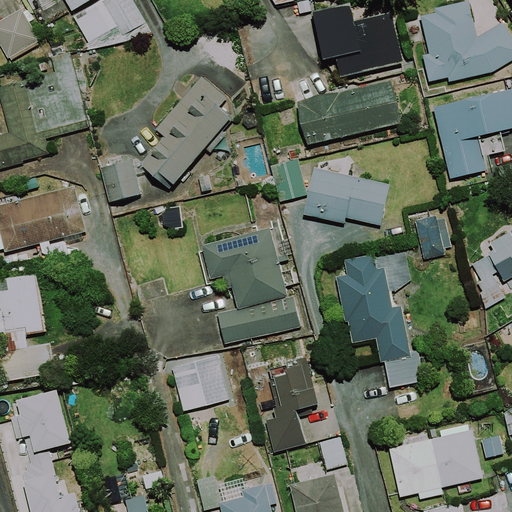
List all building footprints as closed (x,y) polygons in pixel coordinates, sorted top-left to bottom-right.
[(65,0),(71,10),(89,0),(65,0)] [(146,22),(132,0),(105,0),(103,2),(101,0),(73,16),(89,42),(117,26),(123,36),(146,22)] [(477,37),(468,0),(434,8),(435,12),(420,15),(429,53),(423,54),(429,82),(448,78),(448,82),(493,72),(511,60),(511,37),(503,22),(477,37)] [(403,63),(391,12),(354,20),(349,2),(312,10),(323,58),(336,56),(341,77),(403,63)] [(42,51),(39,45),(42,43),(21,8),(0,20),(0,44),(8,58),(10,57),(11,60),(28,50),(32,57),(42,51)] [(89,127),(70,52),(51,57),(55,72),(0,85),(0,97),(9,133),(0,135),(0,168),(24,163),(23,161),(50,154),(46,138),(89,127)] [(226,97),(201,76),(155,129),(163,136),(140,163),(169,189),(219,131),(220,133),(233,118),(219,105),(226,97)] [(401,123),(391,79),(297,100),(307,144),(401,123)] [(511,128),(511,88),(433,106),(449,178),(486,170),(483,155),(505,150),(501,131),(511,128)] [(307,195),(298,159),(270,166),(280,202),(307,195)] [(141,194),(133,160),(100,168),(109,202),(141,194)] [(390,184),(314,167),(303,214),(344,223),(345,217),(381,225),(390,184)] [(86,231),(74,185),(0,204),(0,249),(4,248),(5,252),(86,231)] [(437,219),(436,216),(415,221),(424,259),(445,254),(444,249),(452,247),(445,218),(437,219)] [(288,297),(270,227),(202,245),(211,279),(223,276),(227,288),(232,287),(238,308),(217,313),(225,344),(301,327),(293,295),(288,297)] [(511,233),(511,231),(490,243),(494,250),(488,253),(489,255),(472,264),(481,280),(477,282),(482,291),(480,292),(485,309),(506,297),(493,275),(498,272),(504,282),(511,277),(511,233)] [(353,343),(376,338),(381,362),(384,361),(390,388),(425,381),(418,350),(410,352),(401,306),(393,308),(384,267),(377,268),(374,253),(344,259),(347,273),(335,276),(345,322),(348,321),(353,343)] [(46,331),(36,273),(0,279),(0,332),(3,332),(6,351),(28,347),(25,334),(46,331)] [(28,347),(6,351),(0,351),(0,382),(56,373),(51,343),(28,347)] [(230,399),(218,355),(172,367),(183,411),(230,399)] [(273,407),(276,418),(266,420),(274,452),(305,444),(297,409),(318,404),(306,357),(287,362),(288,367),(286,368),(287,372),(269,377),(276,407),(273,407)] [(41,511),(79,511),(75,492),(60,496),(55,475),(56,475),(49,448),(71,442),(57,389),(16,399),(20,414),(11,417),(16,438),(24,436),(31,463),(26,464),(27,470),(22,471),(25,480),(23,481),(31,511),(40,511),(42,511),(41,511)] [(390,441),(392,447),(389,448),(400,496),(418,492),(420,499),(443,493),(442,488),(484,478),(472,430),(410,444),(408,437),(390,441)] [(482,440),(486,457),(504,453),(500,435),(482,440)] [(348,464),(340,436),(319,442),(327,470),(348,464)] [(142,476),(146,489),(165,484),(161,471),(142,476)] [(344,511),(335,473),(289,484),(295,511),(344,511)] [(107,503),(121,500),(116,476),(102,479),(107,503)] [(244,496),(220,502),(221,511),(272,511),(270,505),(277,503),(273,482),(242,490),(244,496)] [(148,511),(145,495),(125,500),(128,511),(148,511)] [(458,511),(456,503),(423,511),(458,511)]
